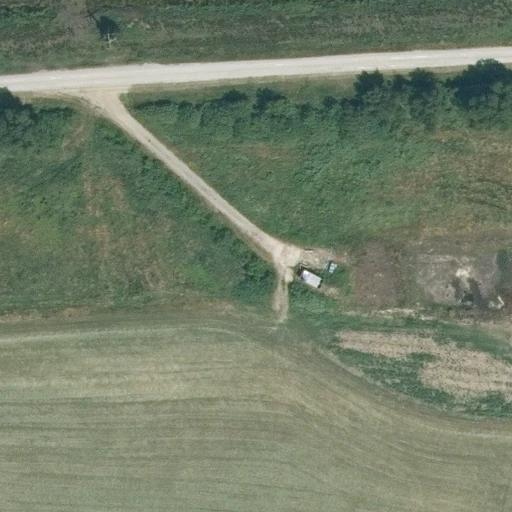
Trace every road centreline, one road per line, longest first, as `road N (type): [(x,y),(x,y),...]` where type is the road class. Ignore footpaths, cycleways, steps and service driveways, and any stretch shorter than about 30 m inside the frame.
road 1 (unclassified): [(511,54),(0,73)]
road 2 (track): [(86,69),(239,227),(278,250),(320,259),(511,249)]
